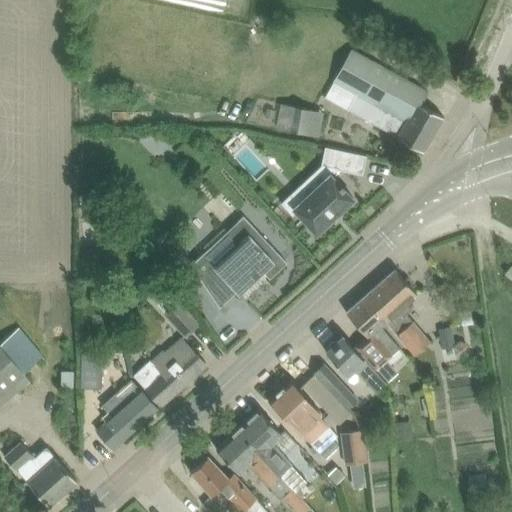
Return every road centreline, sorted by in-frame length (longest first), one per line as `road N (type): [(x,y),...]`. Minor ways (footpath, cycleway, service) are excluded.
road 1 (tertiary): [(134,467),(384,240)]
road 2 (tertiary): [(511,144),(448,171),(384,240)]
road 3 (tertiary): [(384,240),(468,194),(511,186)]
road 4 (unclassified): [(449,145),(486,94),(511,35)]
